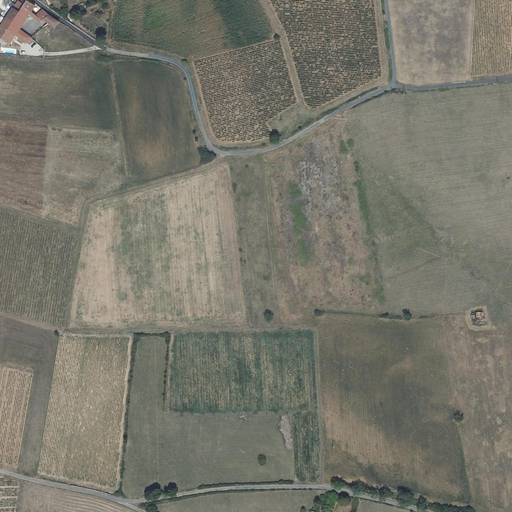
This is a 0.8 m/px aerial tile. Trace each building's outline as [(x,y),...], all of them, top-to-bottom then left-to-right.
[(27,0),(23,8),(31,13),(36,4),(28,0),(27,0)] [(29,42),(35,37),(22,29),(29,16),(41,24),(43,22),(36,16),(31,13),(23,8),(21,12),(14,8),(13,9),(10,14),(4,26),(19,36),(29,42)] [(46,20),(51,15),(42,9),(36,16),(43,22),(46,20)] [(51,15),(46,20),(56,27),(61,22),(58,20),(51,15)] [(19,36),(4,26),(0,32),(0,36),(10,42),(14,44),(19,36)] [(10,42),(0,36),(0,40),(8,45),(10,42)]
